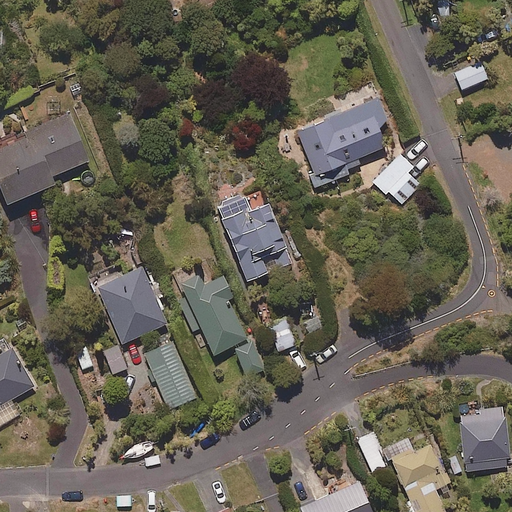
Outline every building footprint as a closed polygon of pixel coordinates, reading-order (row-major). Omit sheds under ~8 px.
[(486,77),(479,58),(452,69),(460,87),(486,77)] [(389,117),(377,90),(296,125),(315,170),(308,173),(315,188),(349,174),(346,167),(360,161),(357,155),(389,141),(381,121),(389,117)] [(89,157),(71,108),(0,135),(0,178),(7,198),(55,179),(52,171),(89,157)] [(408,170),(414,164),(417,161),(403,148),(398,153),(375,179),(372,182),(386,195),(389,192),(402,204),(422,182),(408,170)] [(250,201),(245,188),(219,198),(246,275),(293,258),(270,194),(250,201)] [(166,321),(143,263),(98,281),(121,339),(166,321)] [(203,282),(199,274),(181,282),(188,297),(179,301),(192,329),(203,324),(215,350),(247,335),(229,297),(234,295),(224,273),(203,282)] [(297,341),(286,315),(272,321),(283,347),(297,341)] [(35,383),(10,338),(0,343),(0,423),(19,413),(10,397),(35,383)] [(264,366),(253,338),(235,345),(246,373),(264,366)] [(196,395),(173,339),(144,350),(167,407),(196,395)] [(118,341),(99,349),(108,372),(127,365),(118,341)] [(508,464),(501,403),(455,408),(462,469),(508,464)] [(383,462),(368,431),(355,437),(369,468),(383,462)] [(411,449),(404,434),(382,445),(413,511),(443,511),(432,487),(448,479),(429,440),(411,449)] [(367,511),(356,480),(296,501),(299,511),(367,511)]
